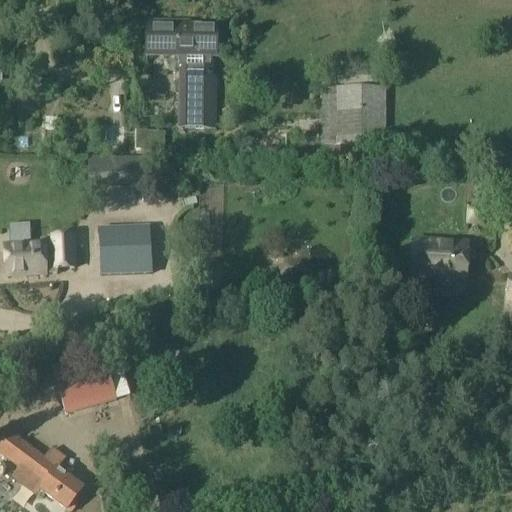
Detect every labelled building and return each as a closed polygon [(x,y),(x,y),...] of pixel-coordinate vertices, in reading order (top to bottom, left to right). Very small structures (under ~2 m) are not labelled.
[(209,69),(209,58),(215,58),(215,28),(188,28),(188,24),(145,24),(145,57),(178,58),(179,69),(185,69),(184,129),(214,130),(214,82),(209,81),(209,70),(209,69)] [(164,84),(165,73),(145,73),(145,84),(164,84)] [(358,146),(377,147),(379,147),(384,147),(384,89),(321,89),(320,146),(339,146),(358,146)] [(48,112),(57,125),(67,118),(58,105),(48,112)] [(36,134),(48,126),(41,116),(29,124),(36,134)] [(164,134),(131,132),(129,156),(163,158),(164,134)] [(339,146),(339,161),(379,166),(379,147),(377,147),(358,146),(339,146)] [(104,188),(104,158),(87,158),(87,188),(104,188)] [(125,200),(125,193),(87,192),(87,199),(125,200)] [(125,226),(125,202),(106,201),(105,226),(125,226)] [(148,229),(98,231),(100,278),(150,276),(148,229)] [(50,246),(1,249),(3,277),(51,274),(51,270),(72,269),(70,235),(49,236),(50,246)] [(453,287),(455,285),(456,281),(463,281),(465,244),(412,241),(410,278),(437,279),(437,284),(439,286),(453,287)] [(13,280),(13,294),(46,293),(46,279),(13,280)] [(111,397),(102,366),(54,380),(64,411),(111,397)] [(62,430),(112,414),(107,398),(57,414),(62,430)] [(5,432),(2,430),(0,432),(0,455),(18,469),(11,479),(34,496),(37,492),(64,511),(80,490),(56,471),(57,470),(56,470),(63,459),(48,448),(41,458),(16,440),(18,436),(8,428),(5,432)]
